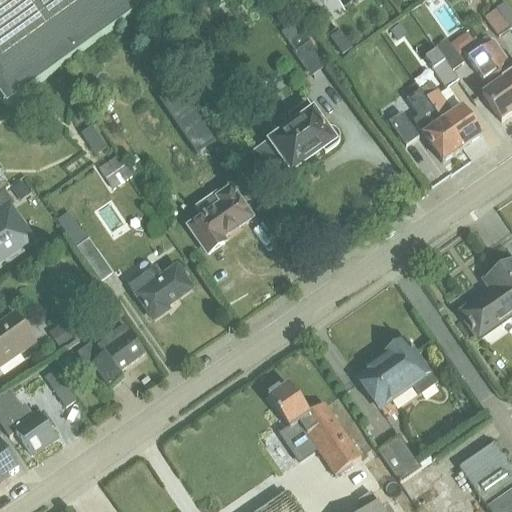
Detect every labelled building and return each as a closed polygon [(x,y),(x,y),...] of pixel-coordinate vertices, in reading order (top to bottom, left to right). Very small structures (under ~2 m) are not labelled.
[(0,0),(0,95),(8,106),(137,14),(139,12),(156,0),(0,0)] [(497,9),(511,29),(511,28),(511,11),(506,3),(497,9)] [(511,29),(497,9),(485,17),(499,37),(511,29)] [(297,22),(282,32),(296,52),(294,53),(312,78),(328,67),(297,22)] [(125,26),(123,45),(136,47),(139,27),(125,26)] [(341,31),(331,38),(343,55),(353,48),(341,31)] [(477,43),(511,94),(511,65),(495,40),(492,43),(487,36),(477,43)] [(438,50),(453,72),(465,64),(447,38),(435,46),(438,50)] [(511,114),(511,94),(477,43),(465,51),(470,58),(468,59),(490,90),(483,94),(502,122),(511,114)] [(453,72),(438,50),(426,58),(434,69),(433,69),(447,90),(448,89),(459,81),(453,72)] [(420,89),(463,149),(482,135),(462,107),(455,112),(442,94),(432,80),(420,89)] [(463,149),(420,89),(416,82),(407,89),(411,95),(407,98),(419,115),(413,120),(443,163),(463,149)] [(455,112),(462,107),(448,89),(447,90),(442,94),(455,112)] [(164,109),(182,153),(202,144),(184,100),(164,109)] [(294,124),(314,110),(308,102),(289,116),(294,124)] [(267,143),(283,165),(292,177),(325,153),(326,155),(339,145),(341,141),(341,139),(341,136),(340,134),(339,132),(337,131),(336,130),(335,129),(333,129),(332,129),(331,129),(329,129),(315,110),(314,110),(294,124),(267,143)] [(401,114),(388,122),(406,147),(418,138),(401,114)] [(91,125),(80,134),(95,155),(107,147),(91,125)] [(283,165),(267,143),(266,144),(248,157),(264,179),(281,167),(283,165)] [(119,156),(99,169),(114,190),(134,177),(119,156)] [(0,194),(5,191),(10,188),(6,182),(0,171),(0,194)] [(23,182),(13,189),(22,201),(31,194),(23,182)] [(201,217),(188,226),(209,255),(225,244),(222,239),(250,218),(229,188),(220,194),(218,192),(195,208),(201,217)] [(5,191),(0,194),(0,263),(35,238),(13,207),(16,205),(5,191)] [(99,198),(89,206),(100,220),(110,212),(99,198)] [(69,211),(56,220),(101,283),(114,274),(69,211)] [(494,292),(464,313),(483,340),(511,319),(511,262),(486,281),(494,292)] [(169,271),(186,295),(194,289),(178,265),(169,271)] [(186,295),(169,271),(163,275),(158,267),(129,285),(154,321),(168,311),(166,308),(186,295)] [(0,371),(37,345),(15,314),(0,324),(0,371)] [(63,324),(50,333),(63,351),(76,342),(63,324)] [(92,344),(78,354),(89,369),(94,366),(111,390),(123,381),(119,374),(146,355),(125,326),(103,341),(104,343),(95,349),(92,344)] [(387,359),(359,378),(382,411),(413,388),(420,397),(436,385),(405,341),(385,356),(387,359)] [(55,370),(45,377),(55,392),(65,385),(59,376),(55,370)] [(271,397),(269,399),(288,426),(279,433),(301,463),(318,451),(336,477),(355,463),(362,458),(324,403),(309,414),(289,385),(281,390),(279,388),(269,395),(271,397)] [(0,422),(21,407),(10,392),(0,398),(0,422)] [(21,407),(0,422),(0,424),(10,439),(17,434),(32,456),(57,439),(50,430),(53,428),(43,413),(35,418),(25,405),(21,407)] [(400,437),(380,452),(401,483),(422,468),(400,437)] [(0,483),(0,484),(3,488),(11,482),(8,478),(19,471),(0,443),(0,483)] [(495,443),(460,467),(490,511),(511,511),(511,466),(511,467),(509,464),(510,461),(507,456),(503,456),(502,453),(502,450),(499,445),(496,445),(495,443)] [(422,468),(401,483),(412,498),(433,483),(422,468)] [(297,511),(285,494),(258,511),(385,511),(377,500),(379,498),(373,489),(358,499),(365,511),(364,511),(297,511)]
